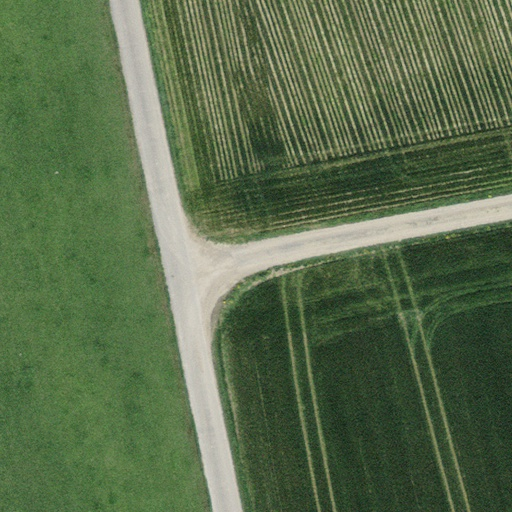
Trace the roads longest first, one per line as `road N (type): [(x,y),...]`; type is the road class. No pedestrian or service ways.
road 1 (unclassified): [(125,0),(228,511)]
road 2 (track): [(182,279),(511,213)]
